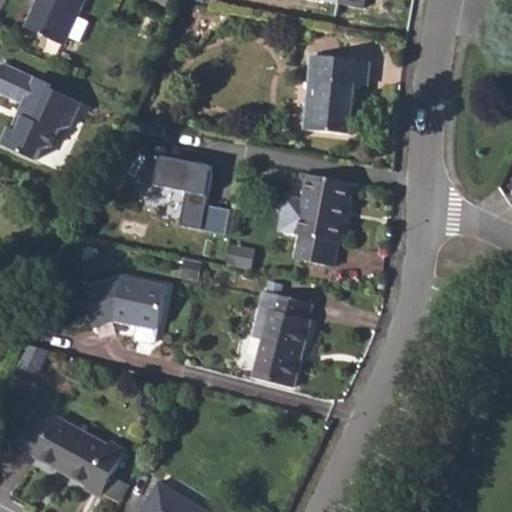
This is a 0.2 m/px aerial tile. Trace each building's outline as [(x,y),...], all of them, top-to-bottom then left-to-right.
[(68,38),(78,18),(86,0),(39,0),(27,28),(64,46),(68,38)] [(151,0),(149,0),(148,3),(164,11),(167,7),(151,0)] [(320,0),(325,1),(365,9),(367,0),(320,0)] [(68,38),(80,43),(89,24),(78,18),(68,38)] [(306,131),(352,135),(359,86),(370,87),(372,64),(314,57),(306,131)] [(13,129),(11,128),(3,145),(37,161),(42,151),(53,149),(62,131),(72,129),(81,110),(83,104),(53,89),(54,86),(5,63),(0,74),(0,94),(24,105),(31,108),(19,132),(13,129)] [(81,110),(89,113),(92,108),(83,104),(81,110)] [(13,129),(19,132),(31,108),(24,105),(13,129)] [(217,167),(154,154),(137,183),(189,194),(182,227),(204,231),(217,167)] [(298,260),(334,267),(340,242),(342,242),(354,185),(312,177),(300,234),(303,235),(298,260)] [(78,186),(97,194),(99,190),(80,182),(78,186)] [(71,199),(90,208),(97,194),(78,186),(71,199)] [(66,211),(85,219),(90,208),(71,199),(66,211)] [(66,211),(64,215),(83,224),(85,219),(66,211)] [(234,267),(233,274),(252,278),(254,271),(234,267)] [(170,286),(125,277),(90,290),(86,299),(97,330),(116,324),(156,332),(161,329),(170,286)] [(266,292),(254,337),(252,337),(248,354),(260,357),(255,378),(296,389),(313,322),(311,321),(315,305),(266,292)] [(26,368),(38,373),(43,362),(31,358),(26,368)] [(38,459),(55,428),(42,420),(24,451),(38,459)] [(38,459),(90,487),(88,490),(102,498),(127,452),(114,444),(111,448),(60,420),(55,428),(38,459)] [(144,511),(204,511),(161,486),(144,511)]
